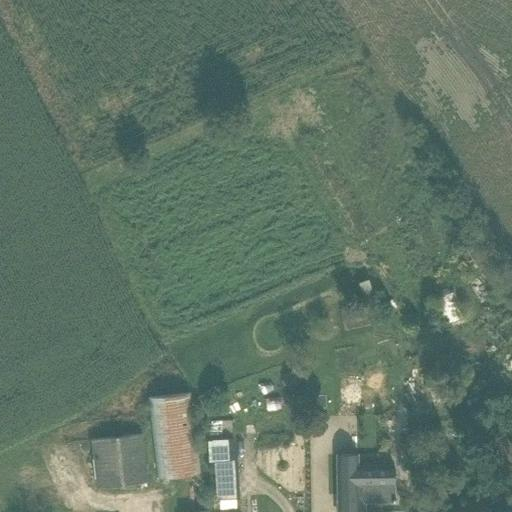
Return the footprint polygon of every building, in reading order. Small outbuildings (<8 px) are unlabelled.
[(399,330),(350,340),(356,372),(405,362),(399,330)] [(289,371),(281,380),(293,389),(300,380),(289,371)] [(159,476),(202,470),(190,389),(146,396),(159,476)] [(511,445),(484,401),(474,407),(479,415),(466,424),(511,496),(511,445)] [(148,481),(142,432),(90,439),(96,487),(148,481)] [(214,496),(235,495),(233,435),(212,435),(214,496)] [(364,505),(361,471),(355,471),(354,461),(335,463),(339,508),(358,506),(364,505)] [(389,468),(361,471),(364,505),(379,504),(377,489),(391,487),(389,468)] [(476,495),(477,497),(451,511),(497,511),(511,504),(497,482),(476,495)] [(442,487),(429,494),(436,506),(448,499),(442,487)]
